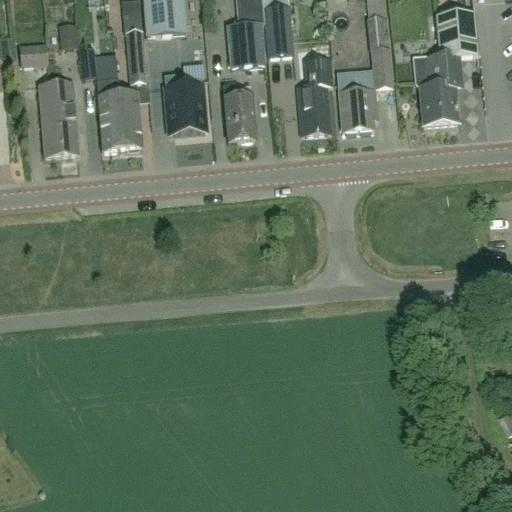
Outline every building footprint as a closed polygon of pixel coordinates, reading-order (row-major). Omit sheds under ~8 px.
[(141,0),(145,43),(186,40),(182,0),(141,0)] [(234,0),(237,30),(226,31),(228,65),(229,75),(265,71),(264,65),(261,31),(263,30),(260,0),(234,0)] [(294,61),(287,0),(262,0),(269,63),(294,61)] [(458,129),(454,90),(452,90),(452,87),(455,84),(453,63),(477,61),(473,19),(435,23),(439,63),(413,65),(416,91),(420,93),(423,132),(458,129)] [(367,25),(370,56),(388,54),(385,23),(367,25)] [(61,55),(75,54),(73,33),(59,34),(61,55)] [(127,91),(144,89),(140,39),(123,41),(127,91)] [(46,65),(45,49),(18,51),(19,73),(47,71),(46,65)] [(342,138),(358,137),(374,135),(372,117),(377,117),(374,95),(393,94),(389,55),(371,56),(373,76),(337,79),(342,138)] [(91,77),(95,77),(94,58),(79,60),(82,88),(92,87),(91,77)] [(309,66),(311,92),(297,93),(300,133),(305,133),(306,141),(331,139),(327,92),(333,91),(331,64),(309,66)] [(183,81),(164,83),(168,130),(172,130),(173,140),(204,138),(200,86),(204,86),(203,69),(182,71),(183,81)] [(120,105),(119,100),(118,86),(96,88),(102,158),(119,156),(115,106),(120,105)] [(72,88),(55,89),(61,161),(78,160),(72,88)] [(61,161),(55,89),(38,91),(44,163),(61,161)] [(223,91),(224,102),(228,147),(255,145),(251,100),(238,101),(237,90),(223,91)] [(137,99),(119,100),(120,105),(115,106),(119,156),(142,154),(137,99)]
